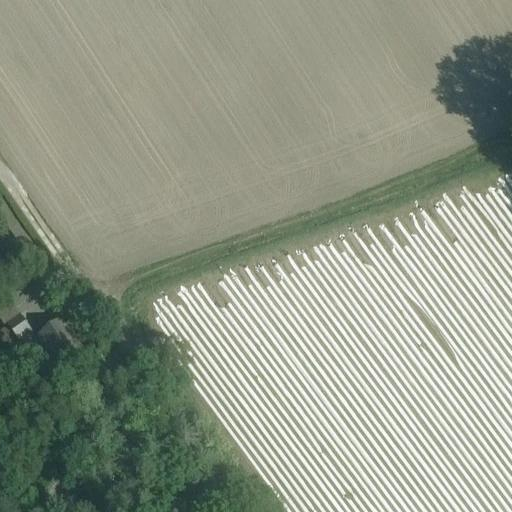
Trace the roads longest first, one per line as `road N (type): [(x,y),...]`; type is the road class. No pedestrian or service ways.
road 1 (track): [(100,311),(511,146)]
road 2 (track): [(34,511),(114,370),(117,341),(0,176)]
